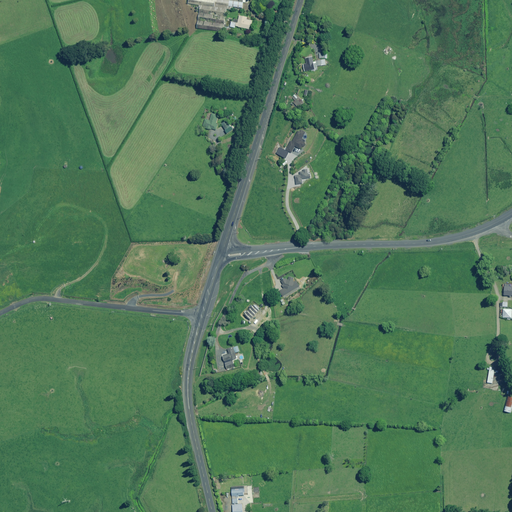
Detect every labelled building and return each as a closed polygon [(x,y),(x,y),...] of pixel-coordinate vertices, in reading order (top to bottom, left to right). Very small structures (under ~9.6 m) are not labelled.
[(189,0),(189,4),(199,5),(198,5),(198,6),(198,7),(199,7),(199,8),(200,8),(198,28),(223,32),(226,9),(232,10),(233,7),(242,8),(243,2),(245,2),(245,0),(189,0)] [(247,17),(239,16),(238,23),(237,23),(236,26),(249,29),(250,25),(252,25),(253,21),(247,20),(247,17)] [(314,64),(313,57),(306,58),(307,63),(303,64),(304,71),(317,69),(316,63),(314,64)] [(304,103),(299,97),(293,102),(299,108),(304,103)] [(219,115),(212,113),(210,121),(205,119),(203,126),(206,127),(206,128),(211,130),(211,129),(216,130),(218,124),(216,124),(219,115)] [(231,127),(226,120),(221,124),(226,130),(231,127)] [(301,130),(300,132),(297,131),(292,142),(291,141),(286,150),(291,153),(295,146),(301,150),(302,146),(304,147),(305,144),(304,144),(306,141),(301,139),(305,133),(301,130)] [(293,278),(289,277),(288,280),(284,279),(281,281),(283,284),(283,286),(284,289),(279,291),(282,296),(299,286),(296,281),(294,282),(293,281),(293,278)] [(257,308),(254,305),(245,314),(247,316),(249,313),(253,317),(258,311),(256,309),(257,308)] [(511,310),(503,309),(503,317),(511,318),(511,310)] [(237,359),(234,347),(228,349),(229,354),(223,356),(227,369),(235,367),(232,360),(237,359)]
